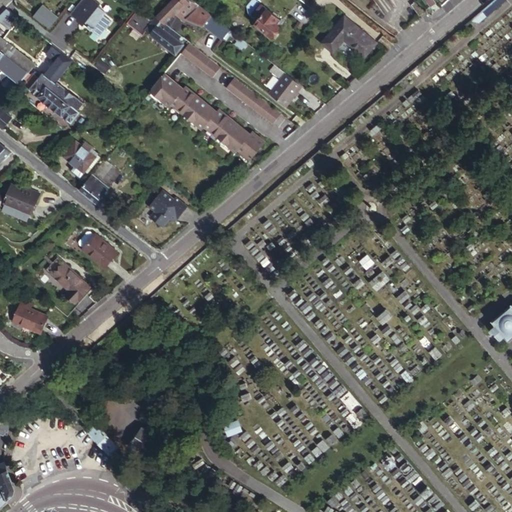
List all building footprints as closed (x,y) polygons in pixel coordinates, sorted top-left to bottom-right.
[(100,4),(95,0),(80,0),(70,14),(75,18),(74,19),(83,26),(84,25),(85,23),(89,26),(87,28),(99,37),(111,21),(104,15),(106,13),(101,9),(100,4)] [(192,0),(169,0),(153,16),(161,22),(172,12),(181,21),(184,18),(186,19),(201,27),(201,26),(210,14),(192,0)] [(413,0),(411,2),(419,13),(423,9),(416,0),(413,0)] [(269,36),(282,20),(259,1),(250,13),(255,17),(251,22),(269,36)] [(35,17),(52,30),(61,17),(44,5),(35,17)] [(4,7),(0,11),(0,23),(6,28),(15,16),(4,7)] [(161,22),(153,16),(150,20),(135,7),(124,22),(140,34),(143,30),(143,31),(174,53),(184,40),(161,22)] [(220,39),(228,29),(210,14),(201,26),(220,39)] [(341,17),(319,43),(330,53),(341,40),(362,57),(373,43),(341,17)] [(124,22),(123,23),(140,35),(143,31),(143,30),(140,34),(124,22)] [(0,39),(0,52),(1,53),(25,73),(32,65),(0,39)] [(218,67),(186,42),(178,52),(210,77),(218,67)] [(24,74),(25,73),(1,53),(0,54),(0,65),(11,75),(2,86),(8,90),(24,74)] [(54,83),(41,72),(37,77),(30,71),(27,74),(21,82),(36,95),(45,85),(50,88),(54,83)] [(265,93),(282,106),(299,84),(282,71),(265,93)] [(163,74),(149,90),(169,105),(171,103),(202,127),(204,125),(235,149),(237,146),(251,156),(265,139),(252,129),(249,132),(245,137),(237,131),(241,125),(217,107),(215,110),(210,116),(202,110),(207,103),(184,86),(182,89),(177,94),(170,89),(174,83),(163,74)] [(279,114),(233,78),(224,88),(270,124),(279,114)] [(84,106),(54,83),(50,88),(45,85),(36,95),(74,126),(83,114),(79,111),(84,106)] [(182,89),(174,83),(170,89),(177,94),(182,89)] [(215,110),(207,103),(202,110),(210,116),(215,110)] [(249,132),(241,125),(237,131),(245,137),(249,132)] [(75,141),(62,156),(72,164),(83,172),(84,170),(87,166),(90,168),(99,156),(96,154),(95,156),(88,150),(91,146),(83,141),(80,145),(75,141)] [(0,163),(10,153),(0,145),(0,163)] [(118,171),(103,159),(79,190),(96,203),(108,187),(107,186),(118,171)] [(83,172),(72,164),(67,171),(78,178),(83,172)] [(7,185),(0,203),(28,214),(36,192),(26,188),(25,191),(7,185)] [(171,198),(160,189),(146,206),(151,210),(147,216),(160,226),(167,217),(170,220),(174,215),(176,216),(184,205),(173,196),(171,198)] [(78,243),(82,247),(93,235),(89,231),(86,231),(77,240),(78,243)] [(81,248),(104,266),(115,252),(94,234),(93,235),(82,247),(81,248)] [(52,276),(64,264),(56,257),(45,270),(52,276)] [(76,301),(89,285),(64,264),(52,276),(68,290),(65,293),(76,301)] [(13,321),(41,332),(48,315),(31,309),(32,304),(21,300),(13,321)] [(511,306),(495,321),(497,324),(487,333),(499,346),(508,338),(511,341),(511,340),(511,306)] [(0,384),(16,368),(2,356),(0,357),(0,384)] [(14,409),(0,421),(0,428),(7,432),(15,410),(14,409)] [(242,420),(228,423),(230,436),(245,433),(242,420)] [(96,424),(88,431),(100,444),(111,455),(119,447),(108,436),(96,424)] [(158,434),(144,428),(135,448),(148,455),(158,434)] [(4,469),(0,470),(0,503),(10,494),(12,489),(4,469)]
